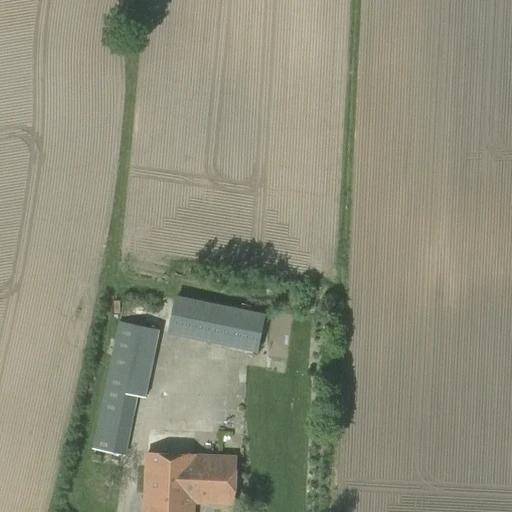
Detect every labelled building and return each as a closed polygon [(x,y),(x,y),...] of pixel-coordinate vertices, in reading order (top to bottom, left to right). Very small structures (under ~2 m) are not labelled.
[(203,340),(211,303),(175,296),(167,333),(203,340)] [(150,377),(160,330),(119,321),(109,368),(150,377)] [(125,456),(127,445),(94,438),(91,449),(125,456)] [(195,459),(193,455),(146,453),(143,511),(193,511),(193,500),(195,459)] [(237,456),(193,455),(195,459),(193,500),(236,502),(237,456)]
